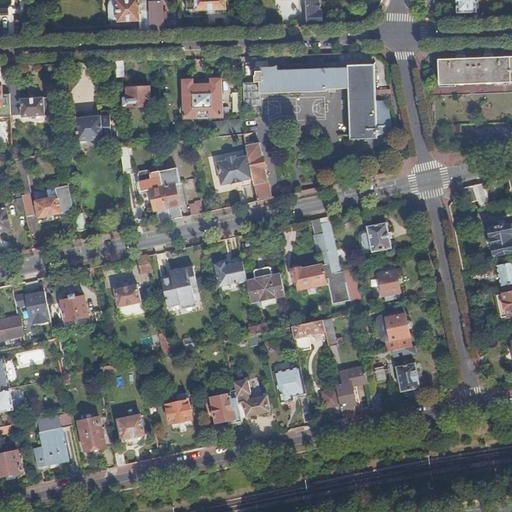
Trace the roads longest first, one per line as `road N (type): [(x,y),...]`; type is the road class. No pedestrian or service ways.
road 1 (residential): [(0,507),(477,407)]
road 2 (tertiary): [(428,180),(0,273)]
road 3 (residential): [(398,37),(0,51)]
road 4 (residential): [(428,180),(477,407)]
road 5 (residential): [(398,37),(428,180)]
